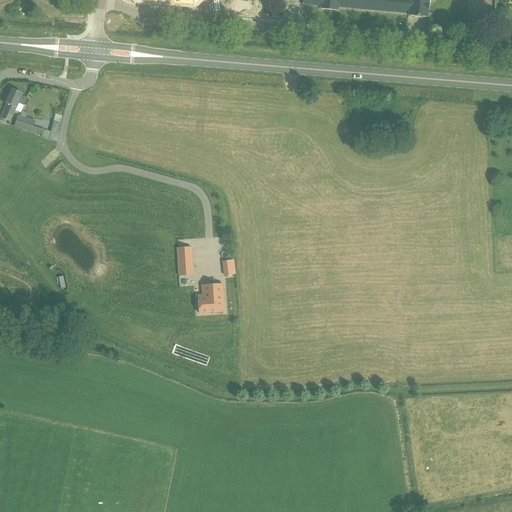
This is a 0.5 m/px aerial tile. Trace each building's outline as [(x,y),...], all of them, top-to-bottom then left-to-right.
[(303,0),(303,4),(320,6),(320,9),(337,11),(338,7),(408,13),(408,16),(427,18),(428,0),(429,0),(434,0),(433,0),(303,0)] [(10,122),(16,108),(19,103),(23,105),(26,98),(22,96),(23,94),(11,88),(4,102),(7,103),(0,118),(10,122)] [(45,130),(34,127),(35,121),(18,115),(14,126),(43,136),(45,130)] [(177,248),(178,262),(179,276),(192,275),(192,268),(191,261),(190,247),(177,248)] [(233,260),(231,261),(223,261),(224,275),(234,274),(233,260)] [(202,295),(198,296),(199,313),(224,312),(222,284),(215,284),(209,285),(202,285),(202,295)]
